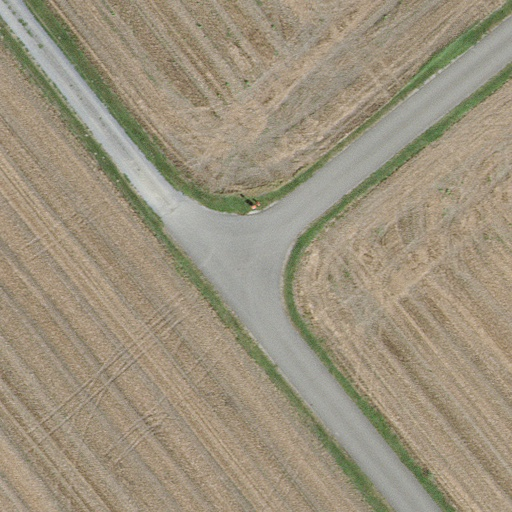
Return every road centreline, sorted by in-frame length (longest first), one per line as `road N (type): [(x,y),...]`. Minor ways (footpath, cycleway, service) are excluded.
road 1 (track): [(0,13),(409,511)]
road 2 (track): [(218,282),(511,48)]
